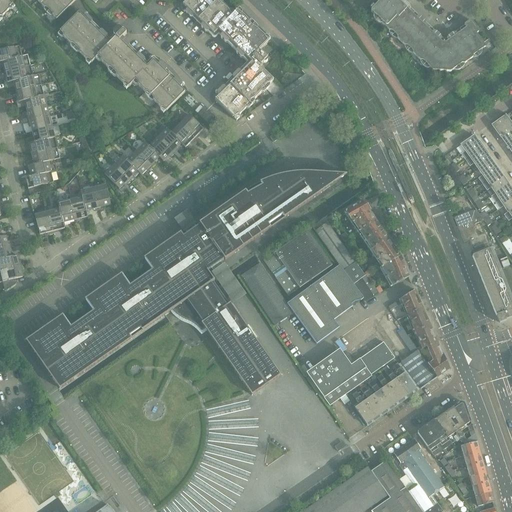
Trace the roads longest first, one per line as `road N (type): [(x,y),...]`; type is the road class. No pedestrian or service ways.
road 1 (secondary): [(489,356),(398,119),(354,51),(305,0)]
road 2 (residential): [(38,274),(330,74)]
road 3 (secondary): [(330,74),(368,133),(466,376)]
road 4 (residential): [(38,274),(5,158),(0,106)]
road 5 (residential): [(353,450),(466,376)]
road 6 (secondary): [(466,376),(511,501)]
